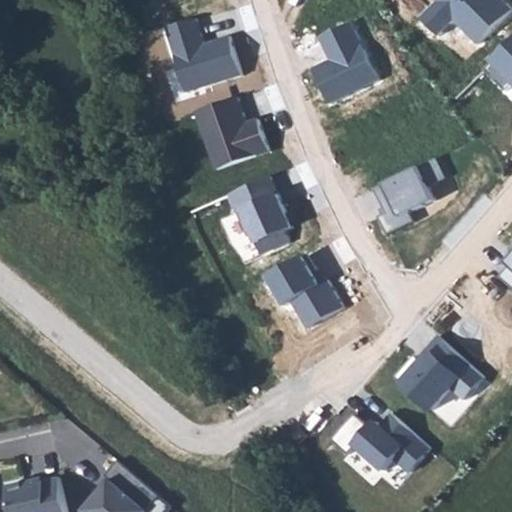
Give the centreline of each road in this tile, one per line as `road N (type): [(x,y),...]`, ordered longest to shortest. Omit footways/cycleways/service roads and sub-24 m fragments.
road 1 (residential): [(405,314),(380,348),(233,430),(190,437),(0,278)]
road 2 (residential): [(405,314),(321,178),(261,0)]
road 3 (residential): [(511,196),(405,314)]
